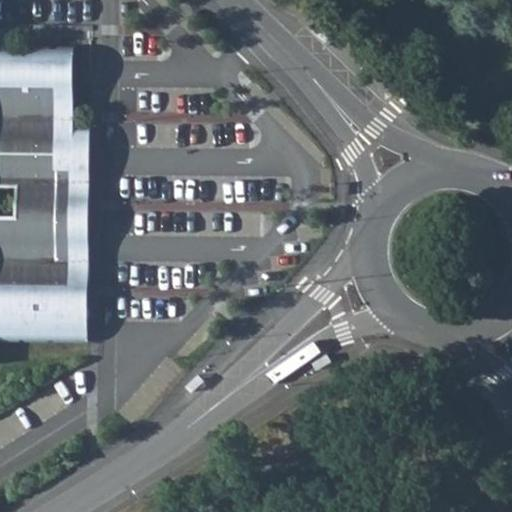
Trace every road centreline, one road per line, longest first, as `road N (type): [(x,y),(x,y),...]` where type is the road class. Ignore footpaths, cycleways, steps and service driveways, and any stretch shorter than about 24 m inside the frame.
road 1 (secondary): [(370,244),(220,402)]
road 2 (secondary): [(220,402),(241,397),(343,328),(397,306)]
road 3 (secondary): [(58,511),(220,402)]
road 4 (tertiary): [(237,0),(333,100)]
road 5 (tertiary): [(445,166),(333,100)]
road 6 (tertiary): [(333,100),(377,214)]
